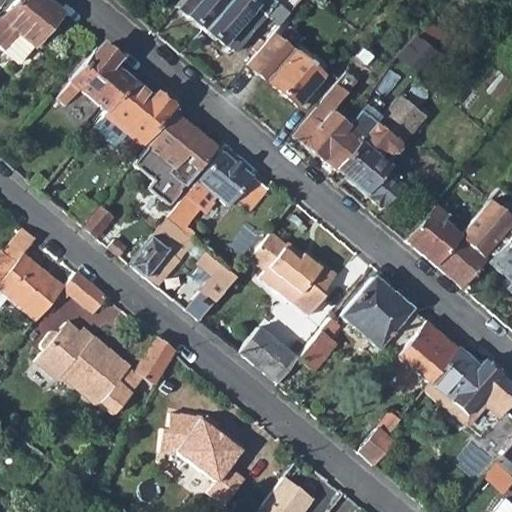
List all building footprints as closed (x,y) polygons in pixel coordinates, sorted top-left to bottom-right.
[(15,0),(0,19),(0,67),(8,74),(59,12),(44,0),(15,0)] [(178,0),(173,7),(181,14),(191,0),(178,0)] [(191,0),(181,14),(200,30),(224,0),(191,0)] [(224,0),(200,30),(220,46),(222,44),(251,8),(261,16),(274,0),(224,0)] [(261,16),(251,8),(222,44),(231,52),(261,16)] [(244,63),(296,107),(321,76),(269,32),(244,63)] [(76,90),(104,112),(130,81),(110,66),(112,63),(112,56),(102,48),(97,48),(94,50),(54,99),(63,106),(76,90)] [(342,73),(290,136),(318,159),(344,127),(327,113),(353,81),(342,73)] [(104,112),(89,130),(127,160),(169,106),(152,93),(148,96),(130,81),(104,112)] [(357,141),(332,170),(363,195),(379,208),(398,184),(381,172),(387,164),(383,161),(422,114),(397,93),(393,98),(373,124),(359,142),(357,141)] [(344,127),(318,159),(332,170),(357,141),(359,142),(373,124),(356,111),(344,127)] [(171,113),(130,164),(151,181),(145,189),(165,206),(176,192),(175,191),(180,185),(181,186),(212,147),(171,113)] [(193,181),(163,218),(187,239),(192,232),(185,226),(198,211),(203,215),(212,203),(210,202),(214,197),(226,207),(232,199),(248,211),(264,190),(220,154),(196,182),(193,181)] [(511,201),(496,187),(486,199),(511,221),(511,201)] [(80,195),(65,214),(79,225),(95,206),(80,195)] [(457,236),(432,266),(459,289),(484,259),(488,263),(511,233),(511,221),(486,199),(464,226),(457,236)] [(421,217),(401,240),(432,266),(457,236),(448,229),(439,222),(450,209),(443,204),(437,211),(439,214),(430,224),(421,217)] [(95,206),(79,225),(93,237),(110,216),(96,205),(95,206)] [(429,206),(421,217),(430,224),(439,214),(437,211),(429,206)] [(163,218),(126,263),(154,287),(191,243),(187,239),(163,218)] [(0,277),(20,254),(33,238),(20,227),(1,251),(0,250),(0,277)] [(267,232),(246,257),(262,269),(260,271),(276,283),(272,288),(275,291),(289,302),(293,298),(309,310),(322,295),(319,292),(333,274),(319,263),(315,267),(299,255),(284,242),(282,244),(267,232)] [(511,233),(488,263),(510,281),(504,289),(511,294),(511,233)] [(113,238),(105,246),(117,256),(124,247),(113,238)] [(303,250),(299,255),(315,267),(319,263),(303,250)] [(201,251),(192,263),(208,276),(223,287),(230,277),(201,251)] [(0,277),(0,303),(5,297),(33,320),(54,295),(61,287),(20,254),(0,277)] [(61,287),(54,295),(61,302),(68,294),(88,312),(102,295),(73,271),(61,287)] [(260,271),(257,276),(272,288),(276,283),(260,271)] [(223,287),(208,276),(182,309),(196,320),(223,287)] [(381,343),(395,354),(422,322),(370,278),(338,316),(376,348),(381,343)] [(293,298),(289,302),(305,316),(309,310),(293,298)] [(328,318),(306,345),(322,358),(333,344),(327,338),(337,325),(328,318)] [(86,341),(77,333),(64,322),(56,331),(52,329),(49,330),(38,343),(38,347),(40,351),(32,360),(55,379),(59,375),(96,405),(99,402),(112,413),(135,385),(122,374),(127,367),(91,337),(86,341)] [(395,354),(383,369),(396,379),(407,366),(427,383),(454,348),(422,322),(395,354)] [(81,328),(77,333),(86,341),(91,337),(81,328)] [(256,328),(235,353),(274,383),(294,359),(256,328)] [(152,336),(132,371),(142,378),(151,383),(170,351),(152,336)] [(306,345),(295,358),(312,371),(322,358),(306,345)] [(427,383),(426,384),(443,397),(438,405),(472,433),(510,386),(481,361),(476,367),(454,348),(427,383)] [(127,367),(122,374),(135,385),(142,378),(132,371),(127,367)] [(426,384),(420,391),(438,405),(443,397),(426,384)] [(172,426),(167,452),(181,454),(185,450),(222,482),(215,491),(231,505),(251,480),(236,466),(250,448),(226,428),(213,417),(210,414),(180,410),(177,426),(172,426)] [(217,414),(213,417),(226,428),(229,424),(217,414)] [(379,421),(374,426),(385,434),(389,428),(379,421)] [(374,426),(354,452),(370,464),(389,440),(383,436),(385,434),(374,426)] [(511,440),(493,463),(508,476),(511,470),(511,440)] [(49,460),(36,477),(46,485),(58,469),(49,460)] [(493,463),(483,475),(500,491),(511,478),(508,476),(493,463)] [(299,511),(310,499),(282,476),(252,511),(299,511)] [(85,484),(81,488),(88,494),(92,489),(85,484)] [(511,511),(511,506),(502,499),(491,511),(511,511)]
